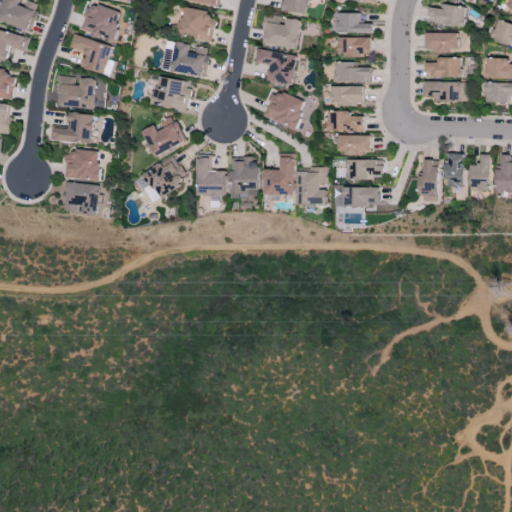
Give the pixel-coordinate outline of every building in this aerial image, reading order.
[(3,0),(0,10),(0,21),(29,32),(39,5),(26,0),(3,0)] [(309,0),(283,0),(282,10),(306,15),(309,0)] [(123,12),(90,1),(80,29),(113,41),(123,12)] [(467,8),(445,4),(444,9),(430,7),(428,21),(463,27),(467,8)] [(213,41),(215,19),(208,18),(209,11),(183,7),(179,36),(213,41)] [(339,33),(373,33),(373,24),(361,24),(361,13),(339,13),(339,33)] [(297,49),(301,20),(283,18),(264,15),(262,30),(266,31),(264,44),(297,49)] [(492,38),(511,44),(511,23),(499,19),(492,38)] [(25,51),(28,37),(0,29),(0,60),(5,61),(9,47),(25,51)] [(458,33),(426,32),(426,48),(437,49),(437,52),(458,52),(458,33)] [(81,67),(110,76),(112,69),(107,68),(114,46),(74,34),(70,48),(86,53),(81,67)] [(371,38),(339,37),(338,55),(371,56),(371,38)] [(162,70),(205,77),(210,48),(193,46),(193,45),(167,40),(162,70)] [(298,56),(257,49),(254,62),(270,65),(267,81),(293,85),(298,56)] [(425,62),(426,77),(461,77),(461,58),(438,58),(438,62),(425,62)] [(511,64),(510,64),(510,58),(487,58),(486,78),(511,78),(511,64)] [(335,82),(371,82),(372,68),(358,67),(358,62),(336,62),(335,82)] [(0,98),(12,99),(14,77),(6,76),(7,69),(0,68),(0,98)] [(95,78),(81,78),(81,85),(75,85),(75,77),(58,76),(57,107),(94,108),(95,78)] [(191,82),(157,76),(153,105),(187,111),(191,82)] [(460,82),(424,82),(424,96),(435,96),(435,102),(461,101),(460,82)] [(511,92),(511,83),(486,82),(486,102),(511,102),(511,93),(511,92)] [(363,86),(331,87),(331,105),(363,105),(363,86)] [(295,129),(306,102),(282,91),(279,96),(272,93),(263,116),(295,129)] [(0,132),(9,133),(10,103),(0,102),(0,132)] [(328,131),(364,131),(364,117),(351,117),(351,111),(328,111),(328,131)] [(91,144),(94,115),(70,113),(69,129),(52,127),(51,140),(91,144)] [(155,125),(142,131),(154,156),(185,142),(174,116),(162,121),(165,128),(157,131),(155,125)] [(370,154),(370,135),(338,135),(337,153),(370,154)] [(65,179),(99,180),(100,151),(66,150),(65,179)] [(292,196),(293,154),(281,153),(280,170),(264,170),(263,196),(292,196)] [(445,186),(464,187),(465,154),(447,153),(445,186)] [(469,189),(489,189),(490,155),(481,154),(481,165),(470,164),(469,189)] [(189,181),(174,155),(137,176),(152,202),(189,181)] [(511,192),(511,155),(501,155),(501,165),(496,165),(495,191),(511,192)] [(197,195),(226,196),(226,171),(211,171),(212,156),(198,156),(197,195)] [(230,197),(258,197),(258,157),(230,157),(230,197)] [(383,178),(383,159),(346,160),(347,179),(383,178)] [(418,196),(438,196),(439,160),(424,159),(424,173),(418,173),(418,196)] [(298,205),(327,204),(326,190),(319,190),(319,183),(327,183),(327,167),(297,168),(298,205)] [(100,185),(68,183),(68,193),(65,193),(64,212),(81,213),(80,215),(98,216),(100,185)]
